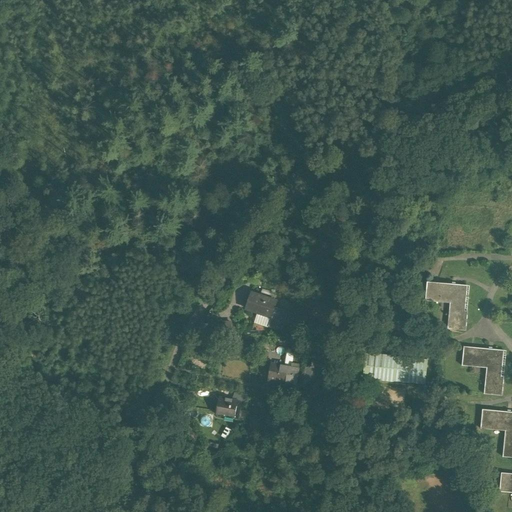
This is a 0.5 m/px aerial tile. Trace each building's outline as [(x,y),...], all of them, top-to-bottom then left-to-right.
[(467,286),(437,283),(437,286),(427,285),(426,301),(436,302),(436,299),(449,300),(449,303),(450,303),(448,329),(466,331),(467,312),(465,311),(467,286)] [(277,302),(251,293),(245,309),(271,318),(275,307),(277,302)] [(287,311),(275,307),(271,318),(268,327),(281,331),(287,311)] [(246,341),(235,337),(233,344),(244,348),(246,341)] [(504,351),(474,348),(473,350),(464,349),(462,365),(473,366),(473,363),(486,365),(486,368),(487,368),(484,394),(502,396),(504,377),(501,376),(504,351)] [(284,366),(272,364),(268,385),(284,388),(285,382),(297,384),(299,368),(291,367),(293,354),(287,353),(284,366)] [(428,360),(366,354),(364,375),(362,374),(362,376),(363,377),(363,378),(425,384),(428,360)] [(318,378),(311,377),(311,368),(305,367),(304,388),(317,389),(318,378)] [(247,396),(235,394),(234,400),(237,401),(246,403),(247,396)] [(232,399),(226,398),(225,399),(220,397),(216,415),(224,417),(225,415),(234,417),(237,401),(234,400),(234,401),(232,400),(232,399)] [(240,419),(248,419),(248,410),(241,409),(240,419)] [(511,412),(493,410),(492,413),(482,412),(481,428),(491,429),(491,426),(505,427),(504,430),(505,430),(503,457),(511,457),(511,412)] [(202,414),(202,426),(212,426),(213,414),(202,414)] [(225,427),(222,435),(228,438),(232,429),(225,427)] [(511,473),(511,476),(501,475),(500,491),(510,492),(510,489),(511,489),(511,473)]
